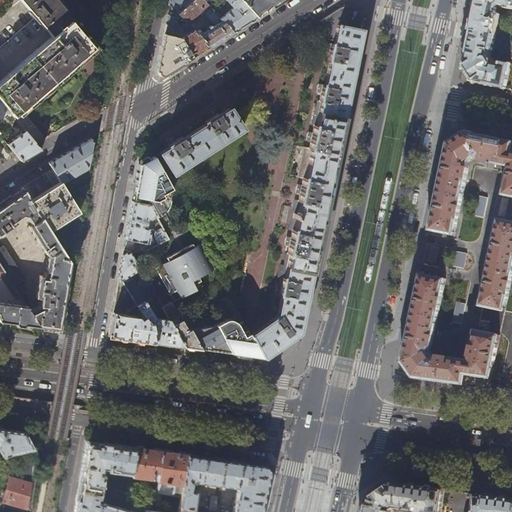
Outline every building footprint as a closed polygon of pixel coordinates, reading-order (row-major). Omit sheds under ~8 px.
[(95,47),(52,0),(19,0),(52,36),(0,79),(0,101),(10,113),(12,116),(20,109),(22,111),(37,99),(35,97),(74,65),(75,67),(89,56),(87,54),(95,47)] [(172,0),(171,1),(170,5),(177,13),(191,0),(172,0)] [(206,4),(205,3),(202,0),(191,0),(177,13),(182,18),(186,22),(206,4)] [(239,0),(202,0),(205,3),(208,0),(225,0),(232,7),(222,17),(220,15),(218,17),(232,32),(242,26),(256,17),(239,0)] [(282,0),(239,0),(256,17),(261,13),(276,4),(282,0)] [(511,0),(477,0),(471,34),(464,66),(475,83),(506,89),(511,63),(502,61),(501,63),(494,61),(491,56),(492,51),(493,51),(500,15),(496,14),(497,8),(501,6),(506,6),(506,9),(511,9),(511,0)] [(182,18),(177,13),(170,5),(167,19),(166,24),(181,37),(193,57),(200,53),(209,47),(193,30),(185,35),(177,22),(182,18)] [(277,317),(250,335),(262,358),(268,354),(298,332),(300,319),(311,268),(320,224),(327,193),(335,154),(340,128),(347,96),(353,67),(360,33),(362,22),(362,20),(361,19),(360,15),(356,10),(352,7),(348,6),(345,6),(340,7),(336,10),(321,20),(326,27),(323,38),(334,41),(333,44),(328,44),(326,51),(330,52),(328,60),(330,61),(325,85),(323,85),(323,86),(319,85),(317,92),(322,93),(320,101),(318,101),(313,126),(315,126),(313,134),(309,133),(307,141),(312,142),(310,148),(304,147),(298,178),(304,179),(302,187),(298,186),(297,193),(301,194),(299,202),(294,201),(288,230),(292,231),(291,239),(287,238),(285,245),(289,246),(288,254),(286,254),(284,267),(280,266),(277,278),(282,279),(281,288),(276,287),(275,294),(279,295),(279,296),(281,296),(277,317)] [(219,40),(232,32),(218,17),(209,7),(205,12),(206,15),(207,16),(215,25),(212,27),(211,25),(208,27),(209,29),(202,33),(192,22),(188,24),(193,30),(209,47),(219,40)] [(162,77),(179,66),(193,57),(181,37),(166,24),(161,48),(156,70),(158,71),(158,73),(160,76),(162,77)] [(0,101),(0,117),(2,115),(4,117),(6,115),(8,115),(10,113),(0,101)] [(158,153),(170,173),(242,128),(228,108),(218,115),(217,113),(216,113),(214,110),(208,113),(210,117),(203,122),(204,124),(181,138),(180,136),(173,141),(171,137),(165,141),(167,144),(167,145),(168,146),(158,153)] [(7,143),(22,161),(31,156),(41,150),(24,130),(7,143)] [(433,381),(490,389),(492,378),(511,280),(511,141),(484,135),(465,131),(448,142),(444,160),(433,215),(429,232),(454,236),(469,168),(468,164),(475,158),(480,161),(509,167),(503,194),(509,196),(508,204),(504,203),(502,210),(506,211),(504,219),(498,218),(480,306),(483,307),(480,320),(482,321),(482,323),(489,325),(488,332),(475,330),(469,360),(438,356),(434,357),(429,350),(432,347),(446,279),(421,274),(419,283),(407,339),(403,360),(402,362),(414,378),(433,381)] [(49,163),(61,182),(62,183),(78,174),(79,175),(82,173),(81,172),(88,168),(92,142),(91,138),(76,146),(49,163)] [(134,198),(133,202),(148,205),(149,204),(155,216),(157,215),(160,211),(162,207),(164,204),(165,200),(166,195),(166,190),(170,188),(154,157),(139,165),(136,178),(137,178),(134,198)] [(73,179),(63,185),(66,190),(77,184),(73,179)] [(63,185),(62,183),(61,182),(47,190),(30,201),(61,249),(69,244),(75,246),(81,215),(68,194),(66,190),(63,185)] [(68,194),(81,215),(83,217),(85,208),(82,207),(87,183),(68,194)] [(71,264),(61,249),(30,201),(21,187),(0,202),(0,235),(16,225),(14,222),(23,216),(27,217),(31,224),(29,226),(48,256),(45,275),(40,274),(36,296),(41,297),(40,305),(31,310),(33,315),(34,318),(36,318),(40,327),(48,328),(59,329),(71,264)] [(127,233),(125,242),(139,245),(139,242),(147,243),(149,229),(146,228),(147,224),(150,224),(151,220),(150,219),(152,218),(157,226),(160,225),(155,216),(149,204),(148,205),(133,202),(132,202),(130,214),(127,233)] [(153,237),(157,244),(167,239),(161,228),(154,232),(153,237)] [(124,246),(124,250),(128,250),(131,255),(137,252),(139,245),(125,242),(124,246)] [(214,268),(200,243),(193,247),(191,243),(165,258),(167,261),(154,268),(173,302),(196,289),(191,281),(214,268)] [(0,264),(5,272),(7,276),(19,292),(24,300),(27,298),(18,285),(27,279),(4,246),(0,248),(0,264)] [(139,270),(131,255),(128,250),(124,250),(122,261),(120,271),(119,276),(139,310),(142,316),(146,323),(150,323),(154,342),(164,344),(183,347),(168,319),(155,318),(155,316),(154,314),(153,314),(151,315),(142,301),(144,300),(132,278),(134,277),(132,274),(139,270)] [(14,295),(19,292),(7,276),(3,279),(14,295)] [(135,312),(139,310),(119,276),(115,297),(112,312),(110,326),(108,336),(132,339),(154,342),(150,323),(146,323),(142,316),(138,319),(136,316),(131,316),(131,314),(128,309),(132,307),(135,312)] [(0,321),(4,322),(23,324),(40,327),(36,318),(34,318),(33,315),(31,310),(28,306),(10,304),(11,301),(8,301),(8,303),(0,302),(0,321)] [(161,308),(168,319),(183,347),(190,347),(200,349),(189,330),(184,332),(183,331),(185,329),(182,324),(185,323),(184,320),(181,321),(179,322),(175,316),(177,315),(170,302),(161,308)] [(184,320),(185,323),(189,330),(200,349),(213,351),(230,353),(214,325),(208,313),(203,315),(209,326),(197,328),(195,315),(182,317),(184,320)] [(221,321),(214,325),(230,353),(244,355),(262,358),(250,335),(242,321),(236,325),(235,323),(233,320),(231,319),(223,323),(221,321)] [(0,501),(31,511),(39,464),(40,459),(25,457),(22,472),(17,471),(17,473),(9,471),(5,490),(0,489),(0,452),(3,458),(10,455),(34,450),(26,432),(10,430),(0,428),(0,501)] [(101,474),(102,471),(103,473),(108,470),(107,469),(108,469),(108,471),(131,474),(135,447),(115,445),(87,441),(73,511),(127,511),(128,510),(104,504),(104,506),(97,504),(98,499),(100,499),(104,475),(101,474)] [(181,497),(188,454),(158,450),(135,447),(131,474),(131,476),(152,479),(153,472),(157,472),(156,481),(158,481),(156,493),(173,496),(181,497)] [(216,504),(219,486),(223,459),(205,457),(188,454),(181,497),(179,507),(194,509),(207,511),(211,511),(214,511),(215,511),(216,504)] [(223,459),(219,486),(235,488),(238,490),(233,511),(259,511),(262,503),(264,494),(269,473),(269,471),(264,465),(244,462),(223,459)] [(266,503),(273,474),(269,473),(264,494),(262,503),(266,503)] [(364,511),(390,511),(391,509),(395,507),(404,508),(403,510),(414,511),(442,511),(445,490),(400,484),(389,482),(368,496),(364,511)] [(511,511),(511,498),(475,494),(472,511),(511,511)]
